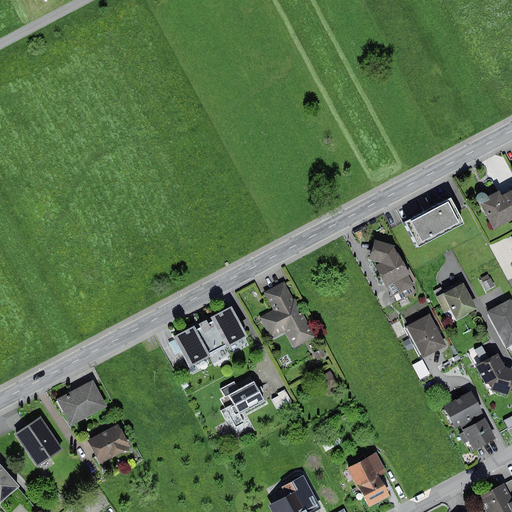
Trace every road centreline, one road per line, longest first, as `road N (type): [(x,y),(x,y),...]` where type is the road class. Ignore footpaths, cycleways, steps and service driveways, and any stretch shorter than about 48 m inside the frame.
road 1 (tertiary): [(511,130),(0,401)]
road 2 (unknown): [(506,456),(476,396),(436,381),(427,359)]
road 3 (residential): [(511,453),(401,511)]
